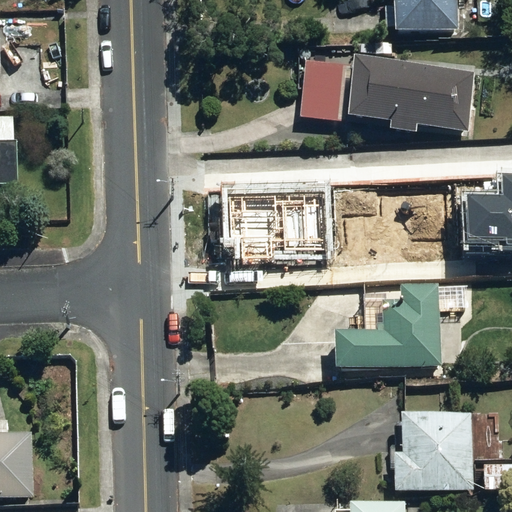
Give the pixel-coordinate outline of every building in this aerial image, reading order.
[(450,0),(385,0),(388,45),(453,41),(450,0)] [(469,81),(301,67),(296,127),(383,134),(382,141),(410,143),(411,137),(464,141),(469,81)] [(12,126),(0,126),(0,194),(15,194),(12,126)] [(256,264),(258,291),(314,288),(310,231),(322,230),(321,211),(309,212),(309,205),(240,209),(243,265),(256,264)] [(370,340),(326,343),(328,381),(438,374),(433,294),(395,296),(396,309),(374,310),(376,333),(370,334),(370,340)] [(465,421),(392,427),(394,465),(385,466),(387,502),(397,501),(468,498),(465,421)] [(0,503),(41,503),(41,475),(40,437),(0,437),(0,503)] [(508,474),(477,475),(478,500),(511,497),(511,452),(507,453),(508,474)]
